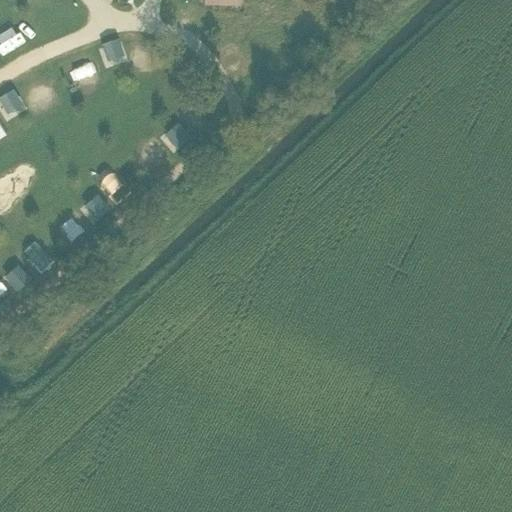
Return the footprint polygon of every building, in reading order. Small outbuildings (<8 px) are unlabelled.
[(117,43),(101,48),(106,61),(111,59),(112,63),(117,61),(116,57),(121,55),(117,43)] [(12,94),(0,101),(0,105),(5,113),(10,111),(12,114),(16,111),(14,108),(19,105),(12,94)] [(171,138),(167,142),(176,152),(188,141),(179,131),(175,135),(172,132),(168,135),(171,138)] [(91,210),(87,213),(95,223),(107,212),(99,203),(95,206),(92,203),(88,207),(91,210)] [(11,280),(7,284),(16,294),(28,283),(19,273),(15,277),(13,274),(9,277),(11,280)]
